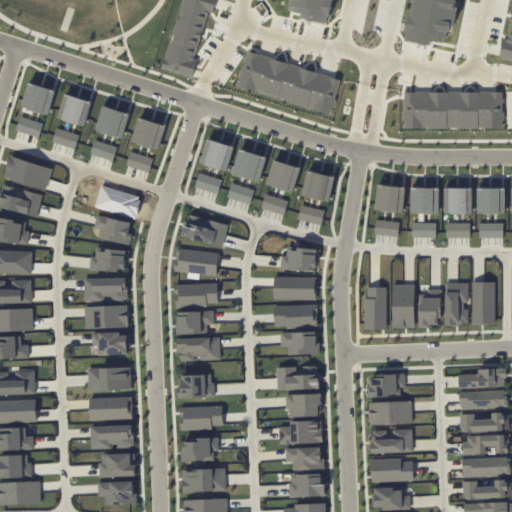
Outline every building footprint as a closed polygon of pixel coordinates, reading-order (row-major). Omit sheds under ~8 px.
[(182,0),(215,0),(211,14),(207,13),(191,62),(195,63),(190,78),(160,68),(168,44),(170,45),(173,38),(170,37),(176,20),(178,20),(181,13),(178,12),(182,0)] [(412,0),(405,41),(429,46),(431,36),(448,39),(455,0),(287,0),(286,6),(302,8),(300,17),(327,22),(331,0),(412,0)] [(511,5),(505,42),(501,42),(498,57),(511,59),(511,5)] [(339,81),(333,100),(335,101),(333,109),(331,108),(328,116),(311,110),(311,109),(305,107),(305,108),(287,103),(288,101),(276,97),(275,99),(258,93),(258,92),(253,90),(253,92),(236,86),(238,78),(237,78),(239,70),(241,71),(244,61),(242,61),(243,57),(245,58),(247,52),(339,81)] [(27,83),(20,107),(46,116),(54,91),(27,83)] [(403,93),(403,113),(401,113),(401,121),(403,121),(403,129),(421,129),(421,128),(428,128),(428,129),(446,129),(446,128),(459,128),(459,129),(477,129),(477,128),(482,128),(482,129),(500,129),(500,121),(502,121),(502,113),(500,113),(500,103),(502,103),(502,100),(500,100),(500,93),(403,93)] [(64,95),(56,119),(82,127),(90,103),(64,95)] [(102,107),(94,131),(120,139),(128,115),(102,107)] [(20,117),(42,124),(37,138),(15,132),(20,117)] [(138,118),(131,142),(157,150),(165,126),(138,118)] [(56,128),(78,135),(73,150),(51,143),(56,128)] [(93,140),(116,147),(111,162),(89,155),(93,140)] [(207,140),(199,164),(225,172),(233,148),(207,140)] [(265,158),(258,182),(232,174),(239,150),(265,158)] [(130,152),(153,159),(148,173),(126,166),(130,152)] [(299,169),(292,193),(265,186),(273,161),(299,169)] [(307,172),(301,196),(327,203),(333,178),(307,172)] [(198,173),(220,180),(216,195),(194,188),(198,173)] [(253,191),(249,204),(226,198),(230,184),(253,191)] [(404,189),(401,214),(374,211),(377,185),(404,189)] [(40,195),(3,188),(0,203),(0,208),(36,215),(40,195)] [(410,188),(409,214),(437,214),(437,189),(410,188)] [(443,189),(443,214),(470,214),(471,189),(443,189)] [(476,189),(476,214),(503,215),(504,190),(476,189)] [(287,202),(283,216),(260,209),(265,195),(287,202)] [(323,211),(320,226),(297,221),(300,206),(323,211)] [(98,230),(96,240),(127,245),(131,223),(95,216),(92,229),(98,230)] [(227,226),(186,216),(181,237),(222,247),(227,226)] [(374,220),(398,223),(396,238),(373,235),(374,220)] [(0,242),(26,243),(27,224),(0,222),(0,242)] [(411,223),(435,224),(434,238),(411,238),(411,223)] [(445,224),(467,224),(467,238),(445,238),(445,224)] [(478,224),(501,224),(501,237),(478,238),(478,224)] [(318,251),(288,249),(287,259),(280,259),(280,270),(317,271),(318,251)] [(88,271),(126,273),(127,251),(96,250),(96,258),(88,257),(88,271)] [(217,253),(176,251),(175,273),(216,276),(217,253)] [(273,300),(314,301),(315,278),(273,277),(273,300)] [(126,279),(83,279),(83,302),(106,302),(106,301),(126,301),(126,279)] [(0,282),(0,290),(0,304),(30,304),(30,281),(0,282)] [(483,326),(493,326),(493,283),(471,283),(471,325),(483,325),(483,326)] [(217,304),(216,284),(173,286),(174,309),(206,308),(206,304),(217,304)] [(466,284),(467,304),(462,304),(462,310),(466,310),(467,325),(458,325),(458,328),(452,328),(452,326),(444,326),(444,284),(466,284)] [(413,285),(413,329),(391,329),(391,285),(413,285)] [(385,288),(385,330),(363,330),(362,300),(366,299),(366,288),(385,288)] [(426,290),(426,296),(417,296),(417,309),(418,309),(418,329),(429,329),(429,326),(437,326),(437,319),(440,319),(440,290),(426,290)] [(316,328),(316,305),(272,307),(273,329),(316,328)] [(83,307),(126,306),(126,328),(84,329),(83,307)] [(32,309),(0,310),(0,332),(32,332),(32,309)] [(212,312),(175,313),(176,335),(206,335),(206,326),(212,325),(212,312)] [(280,348),(286,348),(287,356),(317,355),(316,332),(279,334),(280,348)] [(92,334),(93,356),(128,355),(127,334),(92,334)] [(27,346),(20,346),(20,337),(0,337),(0,359),(27,359),(27,346)] [(218,338),(176,339),(177,361),(200,360),(200,362),(219,361),(218,338)] [(317,390),(317,367),(275,368),(276,391),(317,390)] [(86,370),(87,392),(130,391),(129,368),(86,370)] [(505,369),(505,379),(503,379),(503,387),(457,389),(457,376),(477,375),(477,370),(505,369)] [(178,376),(178,399),(212,398),(212,375),(178,376)] [(403,375),(403,388),(399,388),(399,397),(366,399),(366,387),(369,387),(368,379),(375,379),(375,376),(403,375)] [(502,390),(502,392),(506,392),(507,407),(502,408),(460,410),(460,406),(458,406),(457,392),(502,390)] [(284,411),(292,411),(293,417),(321,417),(320,395),(284,396),(284,411)] [(131,398),(88,399),(88,420),(131,419),(131,398)] [(0,423),(35,422),(35,400),(0,401),(0,423)] [(367,404),(368,426),(411,424),(410,402),(367,404)] [(180,431),(212,430),(211,426),(222,426),(221,407),(179,408),(180,431)] [(458,415),(459,429),(461,429),(461,433),(501,432),(501,431),(508,430),(507,415),(501,416),(501,413),(490,414),(491,420),(472,421),(472,415),(458,415)] [(278,428),(279,445),(321,444),(320,422),(289,423),(289,427),(278,428)] [(89,427),(90,449),(109,449),(109,447),(132,447),(131,426),(89,427)] [(0,451),(32,451),(31,437),(25,437),(24,429),(0,429),(0,451)] [(370,432),(371,440),(367,441),(367,446),(370,446),(370,454),(412,453),(411,430),(370,432)] [(503,441),(508,440),(508,447),(506,447),(507,454),(495,454),(495,447),(484,447),(484,455),(461,456),(461,442),(466,442),(466,437),(503,435),(503,441)] [(213,461),(213,452),(217,452),(217,439),(180,440),(181,462),(213,461)] [(284,449),(285,463),(291,463),(292,471),(322,470),(321,448),(284,449)] [(133,454),(98,455),(99,478),(134,477),(133,454)] [(0,456),(0,479),(29,478),(28,456),(0,456)] [(505,458),(505,459),(509,459),(509,475),(505,475),(505,476),(463,478),(462,473),(461,473),(460,459),(505,458)] [(399,459),(400,463),(411,462),(412,481),(370,483),(369,460),(399,459)] [(181,471),(181,493),(225,492),(224,470),(181,471)] [(289,476),(289,498),(323,497),(322,475),(289,476)] [(475,482),(475,486),(477,488),(494,487),(494,481),(504,481),(504,484),(510,483),(510,498),(464,500),(464,496),(462,496),(461,482),(475,482)] [(39,482),(0,483),(0,505),(40,504),(39,482)] [(103,497),(104,506),(134,505),(134,482),(96,484),(97,498),(103,497)] [(373,489),(403,488),(403,497),(408,497),(409,510),(380,511),(380,508),(371,509),(370,495),(373,495),(373,489)] [(226,511),(226,500),(182,501),(182,511),(226,511)] [(506,502),(506,504),(510,504),(510,511),(462,511),(462,504),(506,502)]
